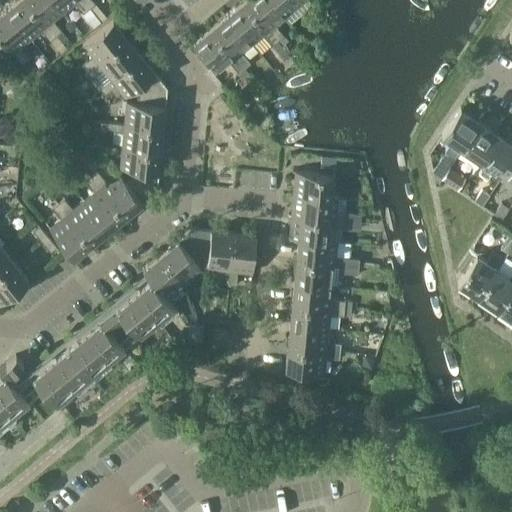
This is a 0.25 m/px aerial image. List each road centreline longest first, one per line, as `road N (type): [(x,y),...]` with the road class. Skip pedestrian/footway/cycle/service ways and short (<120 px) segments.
road 1 (residential): [(256,372),(270,200),(186,192)]
road 2 (residential): [(6,344),(186,192)]
road 3 (residential): [(186,192),(196,73),(168,40),(182,28)]
